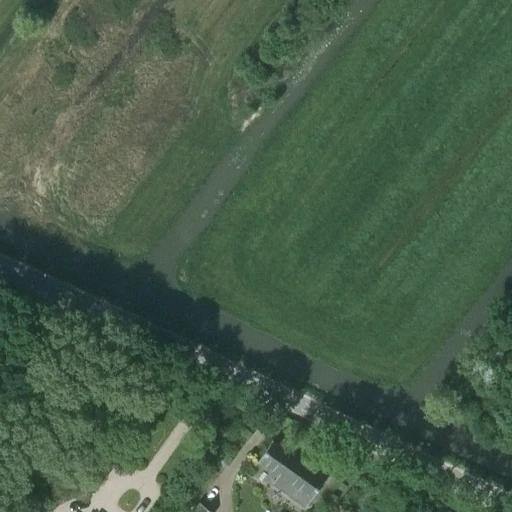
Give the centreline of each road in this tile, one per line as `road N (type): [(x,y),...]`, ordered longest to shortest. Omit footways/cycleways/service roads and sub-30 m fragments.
road 1 (tertiary): [(511,505),(0,266)]
road 2 (track): [(0,429),(94,308)]
